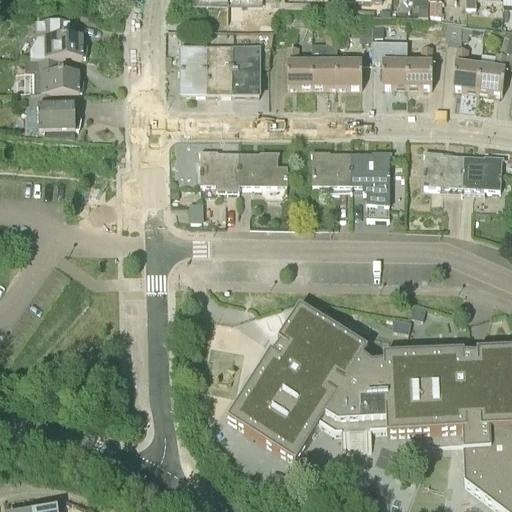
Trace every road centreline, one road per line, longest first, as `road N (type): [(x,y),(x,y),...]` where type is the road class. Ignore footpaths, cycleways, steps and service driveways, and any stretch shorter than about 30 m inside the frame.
road 1 (residential): [(511,137),(444,129),(150,128)]
road 2 (residential): [(150,479),(164,452),(150,128)]
road 3 (tertiary): [(150,479),(42,438),(0,431)]
road 4 (residential): [(150,128),(155,0)]
